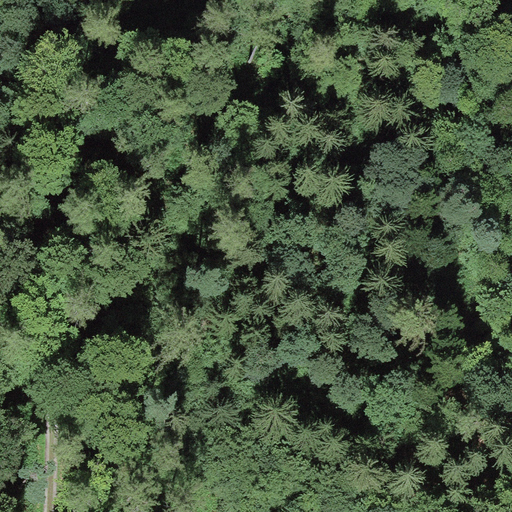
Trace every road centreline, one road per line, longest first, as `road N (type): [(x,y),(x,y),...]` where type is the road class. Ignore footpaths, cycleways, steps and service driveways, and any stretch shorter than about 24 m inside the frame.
road 1 (track): [(40,194),(48,254),(49,511)]
road 2 (track): [(40,194),(0,63)]
